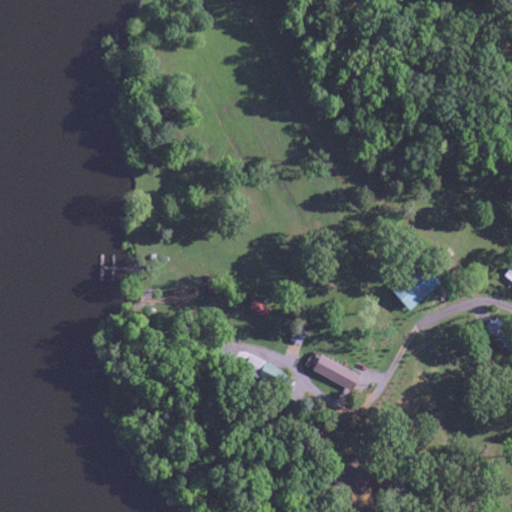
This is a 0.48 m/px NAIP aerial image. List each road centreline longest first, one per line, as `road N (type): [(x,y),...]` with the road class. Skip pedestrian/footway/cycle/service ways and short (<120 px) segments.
road 1 (residential): [(179,109),(231,199),(396,214),(439,244),(467,307)]
road 2 (track): [(241,0),(290,91),(269,154),(231,199)]
road 3 (track): [(290,91),(350,186),(396,214)]
